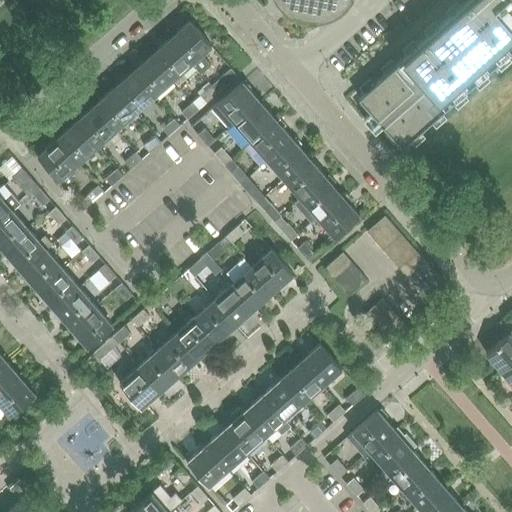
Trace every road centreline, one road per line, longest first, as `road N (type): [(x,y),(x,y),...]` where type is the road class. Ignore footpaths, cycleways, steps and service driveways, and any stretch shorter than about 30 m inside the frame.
road 1 (residential): [(494,297),(295,74)]
road 2 (residential): [(3,138),(154,0)]
road 3 (residential): [(392,387),(494,297)]
